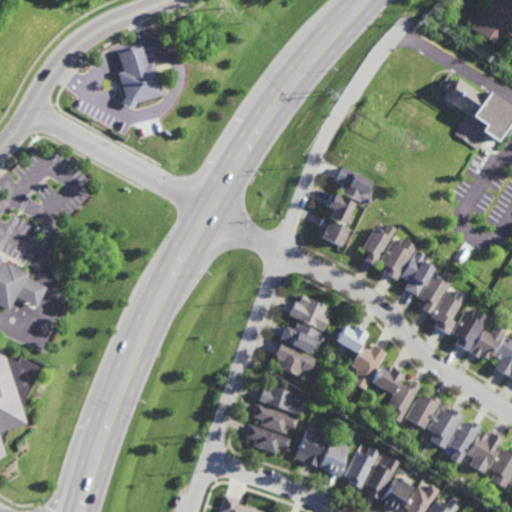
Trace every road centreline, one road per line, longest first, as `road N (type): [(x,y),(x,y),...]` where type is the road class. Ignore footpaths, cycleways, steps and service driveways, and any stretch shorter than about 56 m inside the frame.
road 1 (secondary): [(93,511),(160,329),(220,215),(310,82),(379,0)]
road 2 (secondary): [(347,0),(199,203),(138,319),(68,511)]
road 3 (residential): [(511,413),(436,365),(365,294),(30,110)]
road 4 (residential): [(405,21),(311,165),(191,511)]
road 5 (residential): [(0,146),(83,40),(163,0)]
road 6 (residential): [(209,460),(340,511)]
